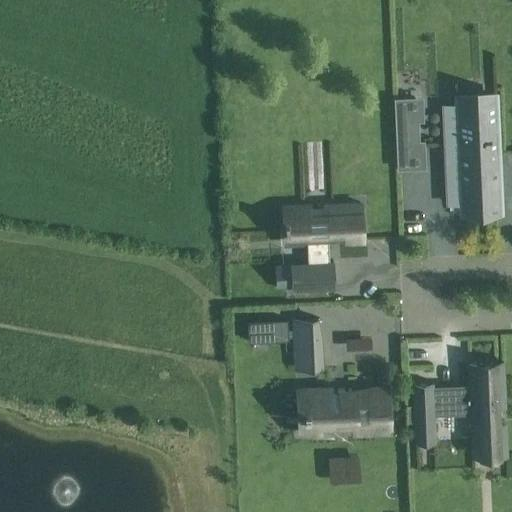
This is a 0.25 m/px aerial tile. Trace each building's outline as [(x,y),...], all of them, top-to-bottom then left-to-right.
[(466,198),(466,210),(500,208),(495,95),(459,97),(462,140),(446,141),(450,199),(466,198)] [(395,98),(394,98),(397,168),(398,168),(398,167),(423,166),(424,166),(423,142),(417,142),(415,98),(414,98),(395,99),(395,98)] [(310,274),(294,275),(294,290),(336,289),(335,261),(332,261),(331,239),(347,239),(347,241),(364,240),(363,203),(327,205),(327,207),(312,208),(312,205),(286,207),(287,228),(303,227),(304,240),(309,240),(310,274)] [(318,317),(296,318),(297,340),(319,339),(318,317)] [(469,363),(470,388),(438,389),(438,394),(433,394),(433,384),(414,385),(414,404),(406,404),(407,421),(415,420),(416,440),(435,439),(434,410),(478,408),(479,453),(507,452),(506,420),(499,421),(498,406),(497,362),(469,363)] [(333,389),(305,390),(305,392),(306,408),(304,408),(305,414),(307,414),(307,433),(332,431),(332,425),(351,424),(351,430),(368,430),(368,429),(389,428),(389,418),(390,418),(388,386),(369,387),(369,392),(351,393),(351,389),(333,390),(333,389)]
